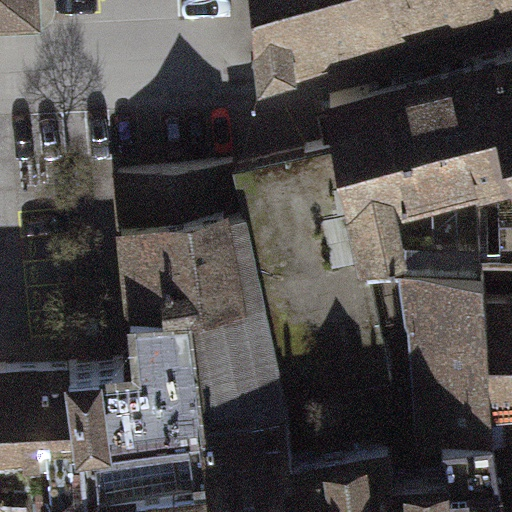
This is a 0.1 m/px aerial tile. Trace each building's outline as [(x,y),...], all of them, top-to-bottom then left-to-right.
[(256,0),(261,71),(498,0),(256,0)] [(485,243),(511,243),(511,44),(331,94),(343,133),(383,311),(398,310),(389,261),(484,262),(485,243)] [(383,311),(343,133),(237,157),(120,167),(134,307),(192,303),(205,411),(289,399),(289,386),(315,381),(394,363),(383,311)] [(511,294),(511,243),(485,243),(484,262),(484,292),(511,294)] [(450,421),(493,416),(487,368),(494,367),(484,292),(484,262),(389,261),(398,310),(420,308),(428,413),(429,425),(450,421)] [(511,458),(511,294),(484,292),(494,367),(487,368),(493,416),(495,460),(502,459),(511,458)] [(205,411),(192,303),(134,307),(137,354),(70,359),(88,485),(145,477),(211,466),(205,411)] [(428,413),(420,308),(398,310),(383,311),(394,363),(315,381),(320,446),(386,434),(428,413)] [(88,511),(88,485),(70,359),(0,362),(0,511),(88,511)] [(289,399),(205,411),(217,511),(296,511),(289,453),(294,450),(289,399)] [(390,469),(394,511),(498,511),(503,511),(502,459),(495,460),(493,416),(450,421),(454,463),(390,469)] [(394,511),(390,469),(386,434),(320,446),(294,450),(289,453),(296,511),(394,511)] [(145,477),(148,511),(216,511),(211,466),(145,477)] [(148,511),(145,477),(88,485),(88,511),(148,511)]
